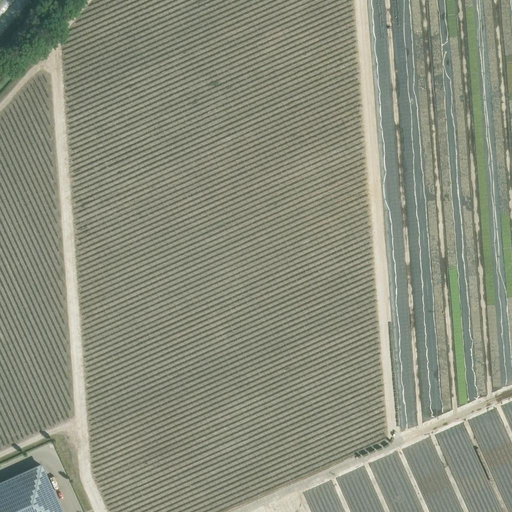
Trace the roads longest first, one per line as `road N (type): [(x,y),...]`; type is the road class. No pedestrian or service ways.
road 1 (unknown): [(230,511),(396,434)]
road 2 (unknown): [(0,454),(43,435),(79,432),(101,511)]
